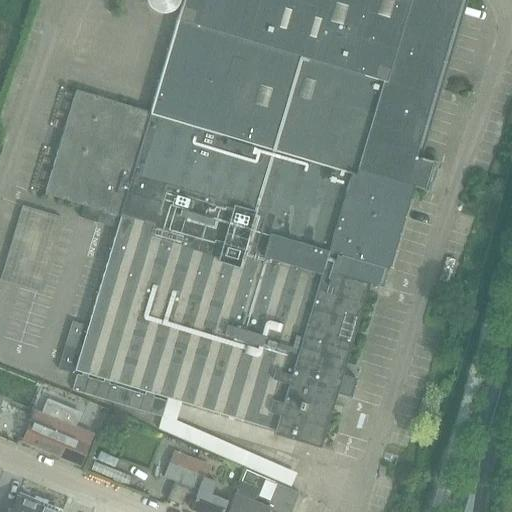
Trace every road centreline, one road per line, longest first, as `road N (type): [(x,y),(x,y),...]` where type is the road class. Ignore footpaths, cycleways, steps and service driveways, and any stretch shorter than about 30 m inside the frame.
road 1 (secondary): [(469,490),(511,350)]
road 2 (unclassified): [(116,506),(0,457)]
